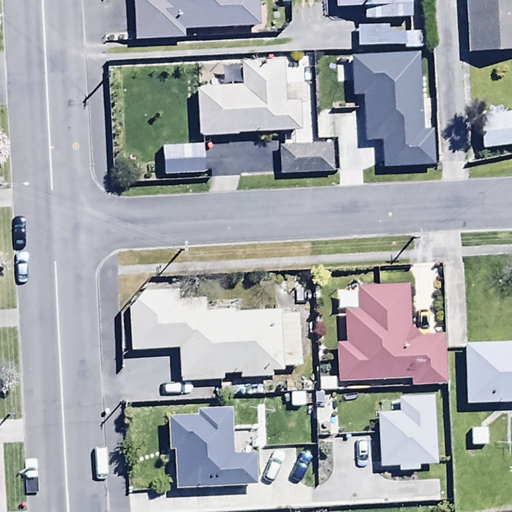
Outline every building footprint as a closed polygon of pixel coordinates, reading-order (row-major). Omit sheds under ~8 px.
[(129,0),(131,38),(181,37),(181,27),(256,23),(254,0),(129,0)] [(331,0),(331,7),(360,7),(360,17),(408,17),(408,0),(331,0)] [(511,0),(463,0),(465,55),(511,53),(511,0)] [(389,25),(353,25),(353,45),(389,45),(389,25)] [(192,86),(194,134),(298,129),(296,100),(281,100),(279,59),(238,61),(239,84),(192,86)] [(511,106),(475,110),(478,145),(511,141),(511,106)] [(275,142),(276,173),(331,170),(330,140),(275,142)] [(333,342),(334,379),(407,378),(407,383),(442,382),(442,333),(416,333),(409,327),(408,283),(353,284),(353,291),(334,291),(334,311),(342,311),(342,341),(333,342)] [(124,288),(127,347),(175,346),(176,382),(220,380),(220,373),(236,372),(236,376),(270,375),(270,369),(280,369),(279,364),(298,363),(296,307),(203,310),(203,297),(175,298),(174,286),(124,288)] [(511,339),(459,341),(462,402),(511,400),(511,339)] [(230,450),(229,405),(193,406),(193,413),(163,414),(163,449),(170,448),(170,486),(228,484),(229,509),(258,509),(258,483),(253,483),(252,449),(230,450)] [(309,454),(309,470),(337,470),(337,454),(309,454)]
